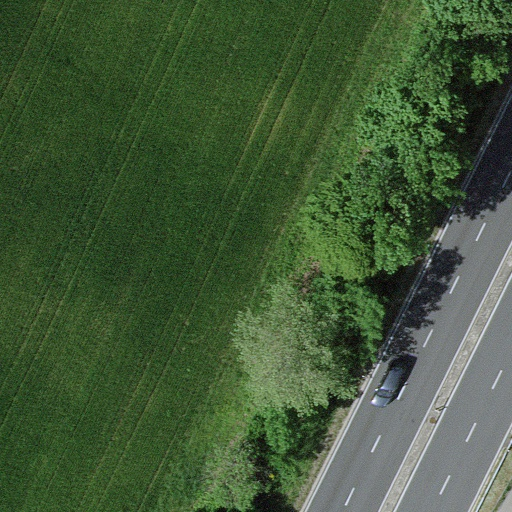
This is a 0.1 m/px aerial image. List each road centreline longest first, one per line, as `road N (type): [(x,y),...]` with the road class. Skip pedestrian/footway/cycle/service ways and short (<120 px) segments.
road 1 (trunk): [(511,172),(345,511)]
road 2 (trunk): [(432,511),(511,350)]
